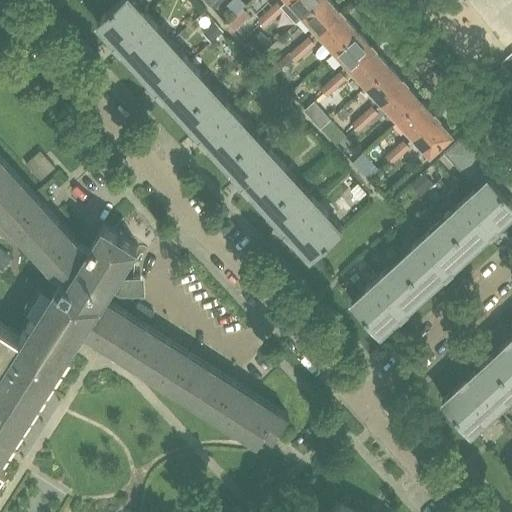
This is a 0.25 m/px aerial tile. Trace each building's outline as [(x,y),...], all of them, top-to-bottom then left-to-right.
[(119,0),(97,20),(117,41),(141,67),(171,39),(135,0),(119,0)] [(288,0),(303,16),(320,0),(288,0)] [(320,0),(303,16),(318,33),(342,11),(340,8),(339,9),(330,0),(320,0)] [(276,1),(267,10),(273,18),(283,7),(276,1)] [(267,10),(258,20),(265,26),(273,18),(267,10)] [(318,33),(334,50),(357,29),(344,15),(345,14),(342,11),(318,33)] [(215,21),(202,32),(211,42),(223,31),(215,21)] [(334,50),(350,68),(374,46),(371,43),(370,44),(357,29),(334,50)] [(308,35),(299,45),(305,51),(315,42),(308,35)] [(141,67),(164,93),(183,114),(214,86),(171,39),(141,67)] [(296,61),(305,51),(299,45),(289,54),(296,61)] [(350,68),(366,85),(389,64),(376,50),(377,49),(374,46),(350,68)] [(511,51),(500,62),(511,74),(511,51)] [(366,85),(382,102),(406,81),(403,77),(402,78),(389,64),(366,85)] [(340,70),(330,79),(337,86),(347,77),(340,70)] [(331,92),(338,104),(361,89),(354,78),(331,92)] [(327,96),(337,86),(330,79),(320,88),(327,96)] [(382,102),(397,120),(420,99),(407,85),(408,84),(406,81),(382,102)] [(183,114),(206,139),(226,161),(256,133),(214,86),(183,114)] [(397,120),(413,137),(437,115),(434,112),(433,113),(420,99),(397,120)] [(371,104),(361,114),(368,121),(378,111),(371,104)] [(362,129),(371,140),(392,122),(383,112),(362,129)] [(359,130),(368,121),(361,114),(352,123),(359,130)] [(429,155),(452,134),(438,118),(439,118),(437,115),(413,137),(429,155)] [(226,161),(249,186),(268,207),(299,180),(256,133),(226,161)] [(463,133),(443,151),(450,159),(470,140),(463,133)] [(403,139),(393,148),(400,155),(409,146),(403,139)] [(478,149),(470,140),(450,159),(457,168),(478,149)] [(393,148),(383,157),(390,164),(400,155),(393,148)] [(487,158),(478,149),(457,168),(464,176),(466,178),(487,158)] [(265,430),(273,436),(288,413),(104,296),(110,285),(114,288),(121,278),(117,275),(137,244),(103,222),(90,241),(83,236),(80,241),(0,153),(0,212),(59,277),(21,336),(0,322),(0,474),(5,466),(0,462),(0,455),(0,456),(82,328),(258,441),(265,430)] [(375,183),(386,174),(373,157),(362,165),(375,183)] [(500,172),(487,158),(466,178),(464,176),(457,182),(467,193),(469,196),(490,176),(493,179),(500,172)] [(511,209),(511,200),(493,179),(490,176),(469,196),(467,193),(443,215),(472,246),(491,229),(492,229),(496,225),(495,224),(511,209)] [(268,207),(311,254),(342,226),(299,180),(268,207)] [(447,270),(451,266),(472,246),(443,215),(396,258),(425,289),(446,270),(447,270)] [(401,311),(401,312),(406,308),(405,307),(425,289),(396,258),(351,299),(380,330),(401,311)] [(511,332),(508,336),(509,337),(488,356),(511,382),(511,332)] [(466,374),(462,378),(463,379),(442,398),(483,443),(491,436),(478,423),(507,396),(511,401),(511,382),(488,356),(467,375),(466,374)] [(358,511),(336,501),(330,511),(358,511)]
